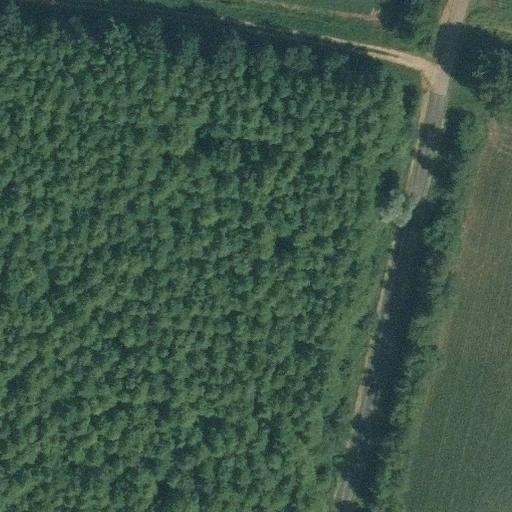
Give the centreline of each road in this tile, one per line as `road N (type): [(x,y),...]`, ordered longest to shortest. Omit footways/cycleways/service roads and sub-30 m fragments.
road 1 (unclassified): [(325,511),(449,0)]
road 2 (track): [(431,73),(414,62),(32,0)]
